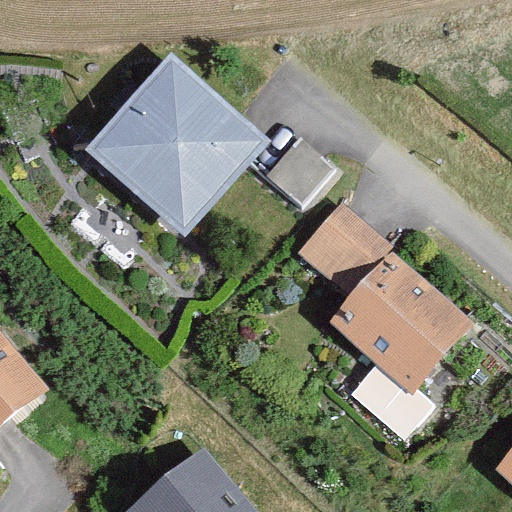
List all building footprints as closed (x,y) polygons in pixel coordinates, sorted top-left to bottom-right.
[(176,65),(90,165),(189,248),(274,149),(176,65)] [(300,142),(269,180),(307,210),(337,172),(300,142)] [(345,207),(303,255),(355,300),(397,252),(345,207)] [(397,259),(336,331),(417,399),(478,327),(397,259)] [(0,330),(0,440),(54,397),(0,330)] [(256,511),(205,452),(134,511),(256,511)] [(511,462),(500,477),(511,487),(511,462)]
